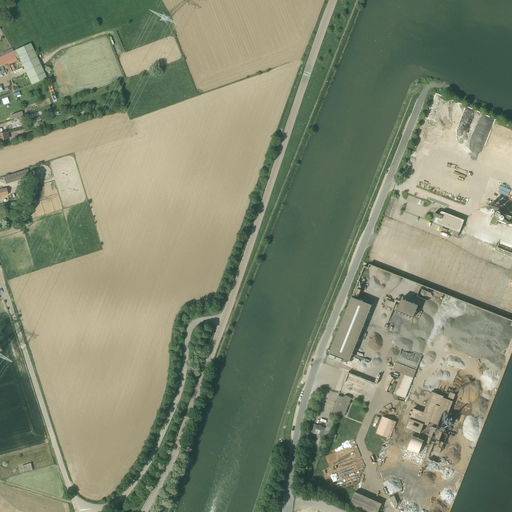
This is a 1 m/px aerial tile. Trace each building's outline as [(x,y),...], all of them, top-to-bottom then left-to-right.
[(30,84),(45,77),(30,43),(14,50),(15,51),(18,58),(30,84)] [(0,66),(7,63),(8,65),(17,61),(16,59),(18,58),(15,51),(13,51),(7,54),(0,57),(0,66)] [(11,94),(0,98),(0,103),(0,104),(13,99),(11,94)] [(31,125),(38,123),(42,122),(40,117),(34,119),(33,117),(27,119),(30,126),(31,125)] [(22,171),(0,178),(2,184),(24,177),(22,171)] [(443,212),(442,212),(441,212),(440,212),(440,213),(438,212),(437,214),(435,213),(434,213),(434,214),(433,214),(433,215),(433,216),(434,216),(434,217),(436,217),(434,222),(452,230),(450,234),(457,237),(459,233),(464,220),(443,212)] [(498,217),(493,215),(490,224),(495,226),(498,217)] [(511,217),(504,215),(502,221),(498,219),(497,222),(511,227),(511,217)] [(370,305),(350,297),(328,353),(348,361),(370,305)] [(396,298),(395,300),(394,299),(392,302),(386,299),(384,305),(392,308),(392,309),(405,314),(409,303),(396,298)] [(405,398),(416,370),(396,362),(392,370),(401,374),(393,394),(405,398)] [(438,378),(445,380),(447,371),(440,369),(438,378)] [(420,434),(420,433),(423,424),(428,426),(429,422),(437,425),(442,413),(447,415),(455,393),(449,391),(448,394),(449,394),(449,396),(450,397),(448,400),(443,398),(443,396),(431,392),(423,412),(413,409),(406,428),(420,434)] [(343,397),(338,395),(335,403),(334,402),(334,405),(335,405),(332,412),(337,414),(337,413),(344,416),(349,405),(350,403),(349,403),(351,398),(344,396),(343,397)] [(376,434),(389,439),(396,422),(382,416),(376,434)] [(310,435),(315,437),(321,439),(325,428),(314,424),(310,435)] [(444,443),(447,434),(442,432),(443,431),(436,428),(432,426),(428,436),(431,437),(429,444),(434,446),(433,450),(439,453),(443,442),(444,443)] [(24,472),(33,470),(31,463),(22,466),(24,472)] [(367,511),(377,511),(381,504),(355,492),(349,504),(367,511)]
